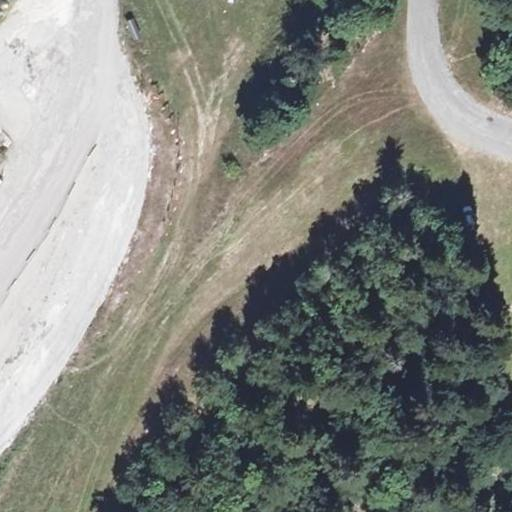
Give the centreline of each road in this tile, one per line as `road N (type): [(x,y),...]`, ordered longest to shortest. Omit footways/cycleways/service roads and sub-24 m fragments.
road 1 (tertiary): [(0,377),(48,309),(105,194),(119,104),(99,39)]
road 2 (tertiary): [(99,39),(57,30),(32,50),(33,182),(0,243)]
road 3 (unclassified): [(425,0),(425,49),(451,109),(511,140)]
